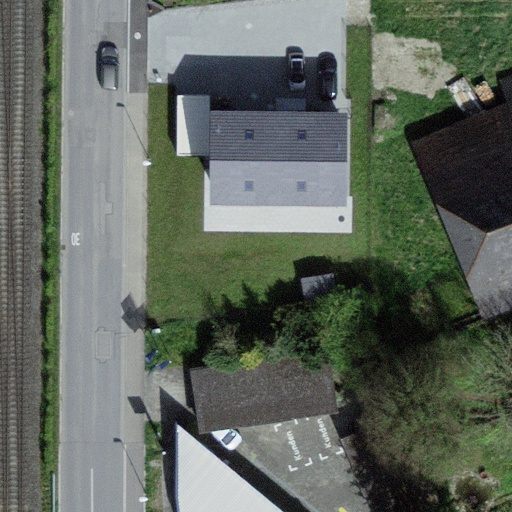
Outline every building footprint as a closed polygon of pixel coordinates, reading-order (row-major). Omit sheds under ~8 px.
[(511,96),(511,140),(430,175),(480,293),(511,279),(511,84),(508,86),(511,96)] [(218,195),(341,195),(341,119),(301,119),(218,119),(218,195)] [(333,358),(198,381),(207,435),(342,412),(333,358)] [(432,511),(399,428),(350,447),(375,511),(432,511)] [(285,511),(189,432),(188,511),(285,511)]
